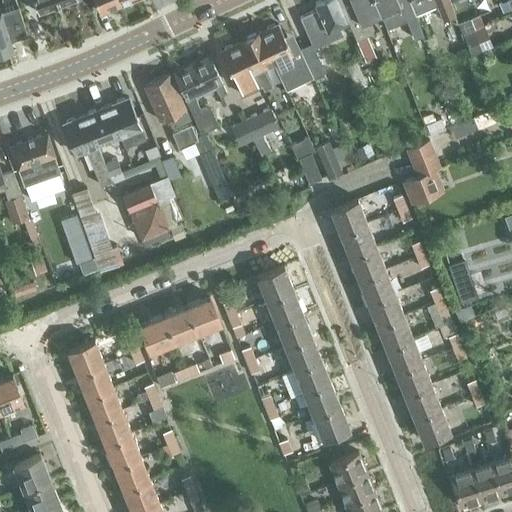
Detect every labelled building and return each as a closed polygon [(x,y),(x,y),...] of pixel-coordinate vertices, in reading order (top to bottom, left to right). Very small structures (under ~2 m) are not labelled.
[(0,53),(12,49),(9,40),(26,34),(14,0),(0,0),(2,7),(0,8),(0,53)] [(57,6),(54,0),(32,0),(38,13),(57,6)] [(94,0),(99,12),(120,3),(118,0),(94,0)] [(317,7),(299,15),(311,42),(299,47),(312,75),(324,70),(313,46),(342,33),(338,23),(347,19),(350,18),(341,0),(317,0),(314,1),(317,7)] [(341,0),(350,18),(347,19),(356,38),(366,63),(376,58),(366,33),(374,30),(368,17),(370,15),(378,12),(373,0),(341,0)] [(373,0),(378,12),(391,7),(396,20),(406,16),(414,12),(409,0),(373,0)] [(409,0),(414,12),(415,12),(436,3),(443,19),(454,14),(448,0),(409,0)] [(470,18),(458,23),(462,33),(474,28),(470,18)] [(267,28),(259,32),(273,61),(279,73),(285,87),(295,83),(312,75),(301,51),(293,55),(277,22),(274,24),(273,22),(265,26),(267,28)] [(474,28),(462,33),(471,54),(491,46),(482,24),(474,28)] [(239,39),(238,39),(239,41),(240,40),(260,83),(262,82),(264,88),(273,84),(270,79),(264,65),(273,61),(259,32),(258,30),(239,39)] [(223,48),(221,49),(234,79),(243,75),(249,88),(260,83),(240,40),(239,41),(231,44),(230,43),(222,47),(223,48)] [(191,62),(203,89),(215,84),(219,95),(226,92),(209,54),(191,62)] [(201,133),(219,125),(212,109),(206,107),(200,109),(199,104),(194,94),(203,89),(191,62),(173,71),(201,133)] [(356,63),(347,68),(357,87),(366,83),(356,63)] [(142,84),(159,119),(168,114),(172,124),(189,116),(183,104),(184,103),(169,71),(142,84)] [(128,95),(106,104),(118,133),(119,132),(125,145),(146,137),(128,95)] [(106,104),(84,113),(96,142),(97,142),(118,133),(106,104)] [(271,108),(245,120),(253,138),(263,134),(279,126),(271,108)] [(84,113),(61,123),(74,152),(86,147),(99,178),(98,178),(101,185),(112,181),(112,180),(111,175),(105,161),(97,142),(96,142),(84,113)] [(441,117),(426,123),(430,134),(445,128),(441,117)] [(245,120),(232,126),(240,144),(253,138),(245,120)] [(172,133),(179,148),(194,142),(218,199),(231,195),(205,133),(197,136),(192,124),(172,133)] [(46,130),(27,137),(42,177),(60,170),(46,130)] [(263,134),(253,138),(262,156),(272,152),(263,134)] [(27,137),(8,144),(23,184),(42,177),(27,137)] [(307,137),(291,144),(297,157),(298,157),(309,183),(321,178),(310,152),(314,151),(307,137)] [(417,176),(434,169),(439,167),(429,140),(406,149),(417,176)] [(329,141),(316,147),(330,179),(343,173),(329,141)] [(368,143),(357,149),(362,158),(373,153),(368,143)] [(489,145),(469,153),(471,158),(491,150),(489,145)] [(164,157),(171,175),(181,172),(174,153),(164,157)] [(116,158),(105,161),(111,175),(121,172),(116,158)] [(411,203),(424,198),(422,193),(441,186),(434,169),(417,176),(402,181),(411,203)] [(0,187),(2,187),(6,199),(19,194),(12,170),(0,174),(0,187)] [(167,176),(121,193),(141,237),(176,224),(175,221),(181,219),(172,196),(174,195),(167,176)] [(88,186),(72,191),(80,214),(96,208),(88,186)] [(398,210),(407,206),(402,194),(393,198),(398,210)] [(6,200),(13,222),(27,217),(20,195),(6,200)] [(340,232),(366,222),(357,198),(331,209),(340,232)] [(35,205),(28,208),(30,216),(38,213),(35,205)] [(398,210),(402,221),(411,218),(407,206),(398,210)] [(511,211),(503,215),(509,231),(511,230),(511,211)] [(87,260),(93,258),(77,212),(61,218),(77,263),(79,262),(87,260)] [(366,222),(340,232),(349,255),(375,245),(366,222)] [(416,256),(425,252),(421,240),(412,244),(416,256)] [(118,244),(94,252),(100,270),(124,261),(118,244)] [(375,245),(349,255),(358,279),(384,268),(375,245)] [(40,252),(29,256),(32,265),(43,261),(40,252)] [(429,264),(425,252),(416,256),(420,267),(429,264)] [(94,257),(93,258),(87,260),(79,262),(83,273),(98,268),(94,257)] [(477,297),(464,258),(447,264),(460,303),(477,297)] [(266,299),(293,288),(284,264),(256,275),(266,299)] [(384,268),(358,279),(367,302),(393,291),(384,268)] [(33,280),(12,287),(15,295),(36,288),(33,280)] [(434,302),(443,298),(439,287),(430,290),(434,302)] [(293,288),(266,299),(275,322),(303,311),(293,288)] [(393,291),(367,302),(376,325),(402,314),(393,291)] [(185,304),(196,331),(220,321),(209,294),(185,304)] [(434,302),(439,313),(448,310),(443,298),(434,302)] [(237,311),(233,301),(223,304),(227,314),(237,311)] [(162,313),(173,340),(196,331),(185,304),(162,313)] [(237,311),(227,314),(232,327),(242,323),(237,311)] [(303,311),(275,322),(284,345),(312,334),(303,311)] [(173,340),(162,313),(138,322),(149,349),(173,340)] [(402,314),(376,325),(385,348),(412,337),(402,314)] [(130,350),(139,347),(131,328),(123,331),(128,345),(130,350)] [(453,348),(462,344),(458,333),(449,336),(453,348)] [(312,334),(284,345),(294,368),(321,357),(312,334)] [(412,337),(385,348),(394,371),(421,360),(412,337)] [(93,338),(66,349),(75,372),(102,362),(93,338)] [(453,348),(457,359),(466,356),(462,344),(453,348)] [(128,345),(121,348),(123,353),(130,350),(128,345)] [(250,346),(241,350),(246,361),(254,357),(250,346)] [(130,350),(135,363),(145,360),(139,347),(130,350)] [(231,349),(219,353),(223,362),(235,358),(231,349)] [(254,357),(246,361),(251,373),(259,370),(254,357)] [(321,357),(294,368),(303,391),(330,380),(321,357)] [(404,394),(430,383),(421,360),(394,371),(404,394)] [(102,362),(75,372),(85,396),(112,385),(102,362)] [(196,362),(184,367),(188,376),(199,371),(196,362)] [(184,367),(173,371),(176,380),(188,376),(184,367)] [(0,408),(22,400),(23,399),(12,373),(0,377),(0,408)] [(471,394),(480,390),(476,379),(467,382),(471,394)] [(330,380),(303,391),(312,415),(340,404),(330,380)] [(148,398),(148,397),(158,393),(154,382),(144,386),(145,390),(138,392),(141,400),(148,398)] [(413,417),(439,406),(430,383),(404,394),(413,417)] [(112,385),(85,396),(94,419),(121,408),(112,385)] [(481,391),(471,394),(476,406),(485,403),(481,391)] [(274,403),(269,392),(260,395),(265,407),(274,403)] [(148,397),(148,398),(153,409),(148,411),(153,424),(167,418),(158,393),(148,397)] [(284,400),(278,402),(281,409),(287,406),(284,400)] [(274,403),(265,407),(269,419),(279,416),(274,403)] [(340,404),(312,415),(322,438),(349,427),(340,404)] [(439,406),(413,417),(422,441),(448,430),(439,406)] [(121,408),(94,419),(103,442),(130,431),(121,408)] [(32,424),(19,429),(20,432),(10,437),(13,446),(36,436),(32,424)] [(167,443),(176,439),(172,429),(163,433),(167,443)] [(493,429),(484,431),(488,443),(497,440),(493,429)] [(130,431),(103,442),(113,465),(139,454),(130,431)] [(13,446),(10,437),(0,440),(0,447),(1,451),(13,446)] [(473,438),(464,441),(467,452),(476,450),(473,438)] [(167,443),(173,456),(181,452),(176,439),(167,443)] [(292,451),(288,439),(279,442),(283,454),(292,451)] [(449,445),(441,447),(445,460),(453,457),(449,445)] [(337,482),(366,471),(358,451),(329,462),(337,482)] [(22,487),(49,477),(39,453),(12,463),(22,487)] [(139,454),(113,465),(122,488),(149,477),(139,454)] [(490,461),(499,492),(511,487),(511,458),(511,454),(490,461)] [(470,467),(480,498),(499,492),(490,461),(470,467)] [(480,498),(470,467),(449,473),(459,504),(480,498)] [(366,471),(337,482),(345,501),(374,490),(366,471)] [(190,475),(181,479),(185,489),(194,485),(190,475)] [(31,510),(58,500),(49,477),(22,487),(31,510)] [(149,477),(122,488),(131,511),(158,500),(149,477)] [(306,477),(298,481),(302,492),(310,488),(306,477)] [(194,485),(185,489),(190,502),(199,498),(194,485)] [(374,490),(345,501),(349,511),(373,511),(382,509),(374,490)] [(31,510),(31,511),(62,511),(58,500),(31,510)] [(162,511),(158,500),(131,511),(162,511)] [(317,500),(304,505),(307,511),(312,511),(321,508),(317,500)]
